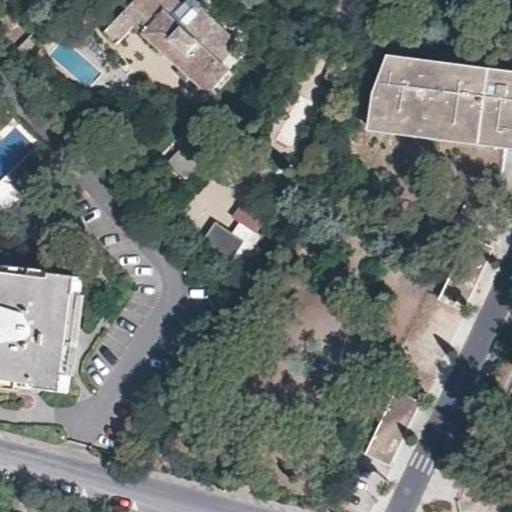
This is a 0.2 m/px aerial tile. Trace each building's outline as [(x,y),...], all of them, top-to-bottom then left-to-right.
[(223,64),(194,39),(201,32),(191,23),(176,10),(170,17),(150,0),(138,0),(105,36),(119,49),(137,29),(211,95),(232,72),(223,64)] [(380,0),(347,0),(371,24),(380,0)] [(241,44),(203,10),(191,23),(201,32),(194,39),(223,64),(241,44)] [(511,67),(398,53),(397,53),(383,92),(378,129),(511,145),(511,67)] [(0,220),(26,194),(12,180),(46,145),(17,115),(0,132),(0,220)] [(248,243),(267,219),(240,197),(255,178),(227,157),(218,168),(184,141),(164,167),(193,190),(179,209),(204,229),(204,230),(228,248),(238,236),(248,243)] [(475,239),(444,301),(449,304),(461,309),(492,248),(475,239)] [(0,384),(68,394),(83,276),(0,265),(0,384)] [(368,453),(389,464),(419,400),(409,396),(399,391),(368,453)]
